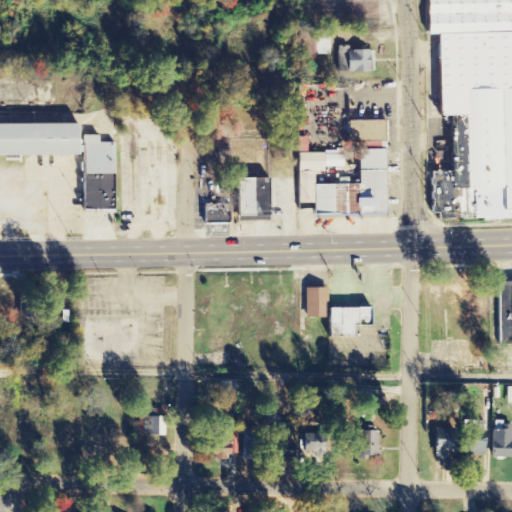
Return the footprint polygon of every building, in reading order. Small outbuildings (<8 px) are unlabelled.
[(511,0),(426,0),(427,33),(437,33),(439,114),(449,114),(450,170),(430,170),(431,217),(511,215),(511,0)] [(329,31),(315,31),(315,56),(329,56),(329,31)] [(373,51),(343,52),(344,74),(373,74),(373,51)] [(0,154),(83,154),(83,209),(113,209),(113,141),(98,141),(98,134),(79,134),(79,122),(0,122),(0,154)] [(346,124),(346,144),(383,143),(382,123),(346,124)] [(307,139),(297,139),(297,154),(306,154),(307,139)] [(383,216),(383,152),(357,152),(357,186),(313,187),(313,174),(322,173),(322,169),(342,169),(342,153),(297,154),(297,205),(312,205),(313,216),(383,216)] [(269,180),(234,181),(235,219),(249,218),(249,223),(270,222),(269,180)] [(228,206),(203,205),(202,226),(227,226),(228,206)] [(511,331),(511,279),(498,279),(497,343),(511,343),(511,331)] [(472,334),(472,282),(444,282),(444,334),(472,334)] [(326,309),(326,289),(303,290),(304,319),(326,319),(326,339),(355,339),(355,328),(368,327),(368,309),(326,309)] [(163,437),(164,418),(146,418),(145,437),(163,437)] [(270,442),(291,442),(290,420),(270,420),(270,442)] [(484,457),(484,422),(462,422),(462,457),(484,457)] [(490,459),(511,458),(511,426),(502,426),(502,431),(490,431),(490,459)] [(355,459),(377,460),(378,433),(356,432),(355,459)] [(432,457),(452,456),(451,441),(432,442),(432,457)] [(226,462),(226,445),(209,444),(209,461),(226,462)]
